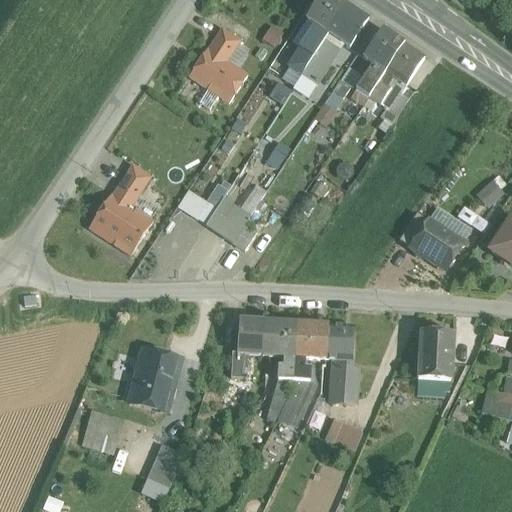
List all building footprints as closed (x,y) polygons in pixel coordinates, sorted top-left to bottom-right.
[(332,0),(321,0),(306,22),(314,28),(305,41),(306,41),(288,69),(301,77),(323,43),(346,9),(332,0)] [(346,9),(323,43),(339,54),(343,47),(349,51),(367,23),(346,9)] [(377,69),(370,79),(367,76),(356,92),(368,100),(378,84),(403,47),(382,33),(364,60),(377,69)] [(323,43),(301,77),(317,87),(339,54),(323,43)] [(403,47),(378,84),(387,88),(393,80),(406,88),(424,61),(403,47)] [(247,78),(207,52),(188,80),(196,85),(228,106),(247,78)] [(350,91),(340,84),(332,95),(342,102),(350,91)] [(387,88),(378,84),(368,100),(380,107),(391,91),(387,88)] [(153,224),(111,197),(88,231),(130,259),(153,224)] [(249,220),(226,205),(209,230),(232,245),(245,227),(249,220)] [(416,216),(399,243),(409,250),(427,223),(416,216)] [(511,221),(489,253),(511,268),(511,221)] [(463,246),(427,223),(409,250),(446,273),(463,246)] [(256,234),(245,227),(232,245),(244,253),(256,234)] [(267,325),(239,323),(237,355),(232,355),(230,380),(246,381),(247,358),(266,359),(267,325)] [(296,327),(267,325),(266,359),(284,360),(283,369),(278,368),(278,383),(293,384),(296,327)] [(323,328),(296,327),(293,384),(309,384),(310,370),(304,370),(304,361),(322,362),(323,328)] [(353,330),(323,328),(322,362),(333,363),(330,406),(355,407),(357,373),(351,372),(352,364),(351,363),(353,330)] [(453,336),(420,334),(417,381),(417,382),(450,384),(453,336)] [(180,362),(144,353),(130,406),(166,415),(180,362)] [(450,384),(417,382),(417,381),(411,381),(409,408),(421,409),(420,420),(438,421),(439,410),(450,384)] [(309,384),(293,384),(292,394),(284,411),(294,416),(286,429),(296,433),(312,395),(316,386),(309,384)] [(511,425),(511,423),(511,396),(505,396),(486,393),(483,417),(511,425)] [(124,423),(85,411),(74,445),(114,458),(124,423)] [(309,427),(328,432),(331,419),(312,414),(309,427)] [(362,435),(341,426),(333,446),(354,455),(362,435)] [(237,440),(226,434),(220,447),(231,452),(237,440)] [(164,505),(183,455),(160,447),(141,496),(164,505)]
